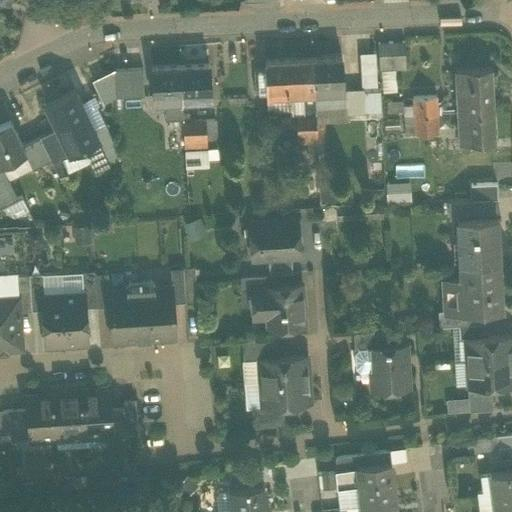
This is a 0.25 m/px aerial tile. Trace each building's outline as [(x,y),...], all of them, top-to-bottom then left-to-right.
[(404,42),(390,43),(392,70),(397,69),(405,69),(404,42)] [(379,70),(392,70),(390,43),(378,44),(379,70)] [(373,52),(358,52),(360,87),(375,86),(373,52)] [(340,58),(312,59),(314,95),(341,94),(341,90),(340,58)] [(312,59),(283,61),(285,97),(290,96),(303,96),(314,95),(312,59)] [(266,98),(285,97),(283,61),(264,62),(264,69),(265,91),(266,98)] [(208,65),(180,66),(182,103),(210,101),(208,65)] [(183,112),(182,103),(180,66),(151,68),(153,104),(165,103),(173,103),(173,112),(183,112)] [(454,69),(457,113),(492,111),(490,67),(454,69)] [(114,70),(114,71),(116,97),(144,96),(143,68),(114,70)] [(254,70),(255,92),(265,91),(264,69),(254,70)] [(392,70),(379,70),(380,86),(380,92),(398,91),(397,69),(392,70)] [(98,106),(116,97),(114,71),(88,84),(94,97),(98,106)] [(48,96),(72,88),(67,73),(43,81),(48,96)] [(375,86),(360,87),(360,89),(362,89),(364,113),(381,112),(380,92),(380,86),(375,86)] [(347,90),(348,114),(364,113),(362,89),(360,89),(347,90)] [(342,106),(315,107),(315,114),(316,122),(349,121),(348,114),(347,90),(341,90),(341,94),(342,106)] [(40,137),(50,158),(68,149),(70,153),(84,147),(97,140),(92,128),(80,103),(74,91),(46,104),(58,128),(40,137)] [(341,94),(314,95),(315,107),(342,106),(341,94)] [(314,95),(303,96),(304,115),(315,114),(315,107),(314,95)] [(285,97),(266,98),(266,110),(291,109),(290,96),(285,97)] [(303,96),(290,96),(291,109),(291,115),(296,115),(304,115),(303,96)] [(94,97),(80,103),(92,128),(104,123),(97,107),(98,106),(94,97)] [(412,104),(413,115),(436,114),(435,97),(412,98),(412,104)] [(403,99),(386,100),(386,111),(403,111),(403,104),(403,99)] [(173,103),(165,103),(166,119),(183,118),(183,112),(173,112),(173,103)] [(403,116),(413,115),(412,104),(403,104),(403,111),(403,116)] [(494,140),(492,111),(457,113),(458,142),(494,140)] [(296,115),(297,144),(317,143),(316,122),(315,114),(304,115),(296,115)] [(437,133),(436,114),(413,115),(414,135),(437,133)] [(413,115),(403,116),(404,135),(414,135),(413,115)] [(399,119),(384,119),(384,131),(400,130),(399,119)] [(185,151),(205,150),(207,150),(206,130),(214,130),(213,120),(183,122),(185,151)] [(0,126),(0,164),(24,153),(25,152),(22,145),(11,122),(0,126)] [(97,140),(103,152),(115,146),(104,123),(92,128),(97,140)] [(24,153),(31,167),(50,158),(40,137),(22,145),(25,152),(24,153)] [(84,147),(89,159),(96,172),(110,166),(109,164),(103,152),(97,140),(84,147)] [(119,153),(115,146),(103,152),(109,164),(119,160),(119,153)] [(89,159),(84,147),(70,153),(61,157),(68,170),(89,159)] [(61,157),(70,153),(68,149),(50,158),(58,174),(68,170),(61,157)] [(217,149),(207,150),(205,150),(206,160),(208,160),(217,159),(217,149)] [(205,150),(185,151),(186,167),(209,165),(208,160),(206,160),(205,150)] [(0,169),(5,180),(31,167),(24,153),(0,164),(0,169)] [(0,207),(2,206),(15,200),(5,180),(0,169),(0,207)] [(291,199),(291,207),(320,206),(320,202),(319,186),(318,171),(302,171),(304,197),(300,197),(300,199),(291,199)] [(411,182),(386,183),(387,202),(412,201),(411,182)] [(469,184),(470,200),(497,199),(497,183),(469,184)] [(352,185),(319,186),(320,202),(353,200),(352,185)] [(15,200),(2,206),(13,217),(28,210),(21,197),(15,200)] [(498,213),(497,199),(470,200),(470,214),(498,213)] [(450,201),(451,215),(470,214),(470,200),(450,201)] [(355,218),(355,215),(355,212),(363,212),(381,211),(381,205),(336,207),(336,218),(355,218)] [(207,234),(200,216),(183,223),(190,241),(207,234)] [(456,219),(459,263),(498,261),(495,217),(456,219)] [(259,245),(260,257),(268,256),(291,255),(299,255),(297,219),(250,221),(251,243),(258,243),(258,245),(259,245)] [(90,225),(73,226),(74,243),(90,242),(90,225)] [(41,227),(26,228),(26,243),(42,242),(41,227)] [(12,234),(0,235),(0,249),(13,249),(12,234)] [(252,257),(260,257),(259,245),(258,245),(258,243),(251,243),(252,257)] [(268,256),(269,274),(275,273),(292,272),(291,255),(268,256)] [(500,308),(498,261),(459,263),(459,278),(450,278),(452,310),(452,311),(479,309),(500,308)] [(194,266),(182,267),(185,303),(196,302),(194,266)] [(173,303),(185,303),(182,267),(170,267),(171,285),(173,303)] [(106,269),(94,270),(97,306),(109,305),(108,289),(106,269)] [(85,306),(97,306),(94,270),(81,271),(82,291),(84,291),(85,306)] [(81,271),(62,272),(63,292),(82,291),(81,271)] [(0,297),(18,297),(16,275),(16,272),(0,273),(0,297)] [(43,293),(63,292),(62,272),(42,273),(43,293)] [(42,273),(29,274),(31,310),(43,309),(42,293),(43,293),(42,273)] [(276,286),(275,273),(269,274),(240,275),(240,289),(254,289),(254,287),(276,286)] [(19,311),(31,310),(29,274),(16,275),(18,297),(18,296),(19,311)] [(452,310),(450,278),(440,279),(442,310),(452,310)] [(111,341),(143,339),(139,280),(128,281),(125,284),(126,288),(108,289),(109,305),(111,341)] [(150,280),(139,280),(143,339),(175,337),(173,303),(171,285),(153,286),(153,282),(150,280)] [(267,316),(268,326),(304,324),(302,284),(276,286),(254,287),(254,289),(256,317),(267,316)] [(82,291),(63,292),(66,344),(87,343),(85,306),(84,291),(82,291)] [(45,345),(66,344),(63,292),(43,293),(42,293),(43,309),(45,345)] [(0,348),(21,347),(19,311),(18,296),(18,297),(0,297),(0,348)] [(452,326),(460,325),(480,324),(479,309),(452,311),(452,310),(442,310),(437,310),(438,327),(452,326)] [(175,315),(176,342),(187,342),(186,315),(175,315)] [(482,324),(480,324),(460,325),(461,337),(466,337),(483,336),(482,324)] [(454,362),(467,361),(466,337),(461,337),(460,325),(452,326),(454,362)] [(353,332),(354,349),(359,348),(369,348),(369,347),(390,346),(389,330),(353,332)] [(466,337),(467,361),(511,357),(511,333),(483,336),(466,337)] [(241,340),(243,360),(259,359),(259,358),(279,356),(277,338),(241,340)] [(369,347),(369,348),(371,370),(372,390),(378,389),(383,393),(389,393),(394,388),(409,387),(406,345),(390,346),(369,347)] [(360,371),(371,370),(369,348),(359,348),(355,353),(356,367),(360,371)] [(259,359),(260,382),(308,378),(307,355),(279,356),(259,358),(259,359)] [(511,383),(511,357),(467,361),(469,386),(490,385),(511,383)] [(244,383),(260,382),(259,359),(243,360),(244,383)] [(467,361),(454,362),(456,387),(469,386),(467,361)] [(310,402),(308,378),(260,382),(262,406),(283,404),(310,402)] [(260,382),(244,383),(246,409),(253,408),(262,408),(262,406),(260,382)] [(471,412),(471,415),(491,412),(490,385),(469,386),(470,398),(471,412)] [(110,389),(82,391),(84,433),(85,445),(105,444),(104,432),(113,431),(112,408),(110,389)] [(56,435),(84,433),(82,391),(53,393),(56,435)] [(27,437),(56,435),(53,393),(24,395),(25,407),(27,437)] [(471,412),(470,398),(447,400),(448,414),(471,412)] [(123,402),(124,407),(125,430),(126,435),(138,434),(135,401),(123,402)] [(253,408),(254,427),(284,425),(283,404),(262,406),(262,408),(253,408)] [(25,407),(13,408),(15,432),(15,438),(27,437),(25,407)] [(113,431),(125,430),(124,407),(112,408),(113,431)] [(3,433),(15,432),(13,408),(2,409),(3,433)] [(84,433),(56,435),(57,447),(85,445),(84,433)] [(511,433),(496,435),(498,448),(511,446),(511,433)] [(488,449),(498,448),(496,435),(466,439),(468,452),(488,449)] [(511,446),(498,448),(499,460),(511,458),(511,446)] [(490,461),(499,460),(498,448),(488,449),(490,461)] [(389,449),(364,452),(365,464),(391,460),(389,449)] [(356,465),(365,464),(364,452),(335,455),(336,468),(356,466),(356,465)] [(392,476),(391,460),(365,464),(356,465),(356,466),(358,480),(392,476)] [(235,468),(238,487),(261,484),(259,465),(235,468)] [(337,487),(358,484),(358,480),(356,466),(336,468),(334,468),(336,487),(337,487)] [(319,489),(336,487),(334,468),(317,470),(319,489)] [(511,470),(491,473),(494,498),(511,495),(511,470)] [(477,500),(494,498),(491,473),(479,475),(481,491),(476,492),(477,500)] [(187,474),(178,484),(188,494),(198,485),(187,474)] [(392,476),(358,480),(358,484),(361,504),(395,501),(392,476)] [(238,487),(229,488),(231,511),(236,511),(266,508),(263,484),(261,484),(238,487)] [(339,507),(345,507),(361,505),(361,504),(358,484),(337,487),(339,507)] [(217,511),(231,511),(229,488),(219,489),(215,493),(217,511)] [(511,511),(511,495),(494,498),(495,511),(511,511)] [(495,511),(494,498),(477,500),(478,511),(495,511)] [(361,504),(361,505),(361,511),(396,511),(395,501),(361,504)]
